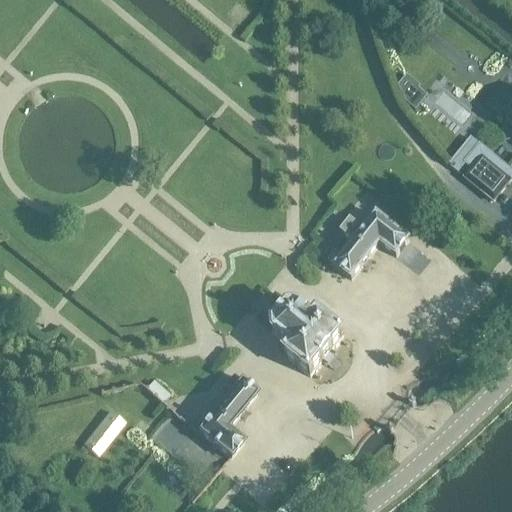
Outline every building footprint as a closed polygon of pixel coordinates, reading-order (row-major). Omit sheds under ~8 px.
[(407,76),(398,87),(404,104),(415,113),(428,98),(419,90),(421,88),(407,76)] [(493,204),(511,180),(511,173),(505,168),(501,174),(491,166),(489,168),(481,161),(481,160),(464,180),(493,204)] [(363,233),(350,222),(340,235),(353,245),(343,259),(336,253),(328,263),(351,282),(380,246),(396,260),(409,243),(376,217),(363,233)] [(318,317),(315,320),(313,323),(297,310),(287,311),(272,329),(273,339),(289,351),(284,357),(310,379),(313,376),(312,375),(321,365),(322,365),(332,352),(341,341),(344,338),(318,317)] [(231,394),(198,435),(230,462),(244,445),(228,432),(257,397),(233,378),(224,389),(231,394)] [(145,393),(163,408),(171,398),(153,384),(145,393)] [(99,457),(128,424),(112,411),(84,443),(99,457)] [(166,416),(154,439),(182,454),(194,431),(166,416)]
